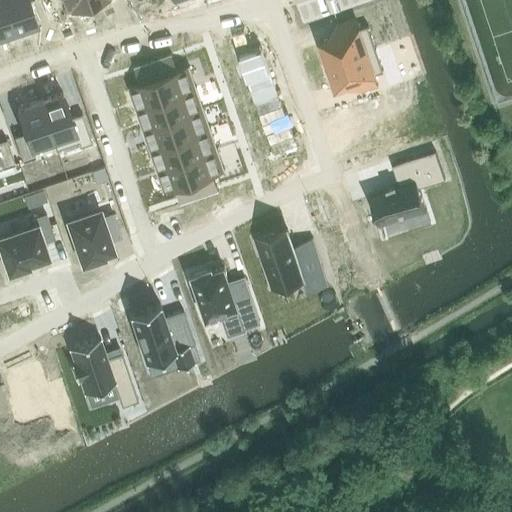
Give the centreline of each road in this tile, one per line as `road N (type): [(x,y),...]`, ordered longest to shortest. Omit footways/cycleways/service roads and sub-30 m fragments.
road 1 (residential): [(82,49),(157,263)]
road 2 (residential): [(82,49),(118,33),(229,17),(272,0)]
road 3 (residential): [(157,263),(330,178)]
road 4 (residential): [(330,178),(272,0)]
